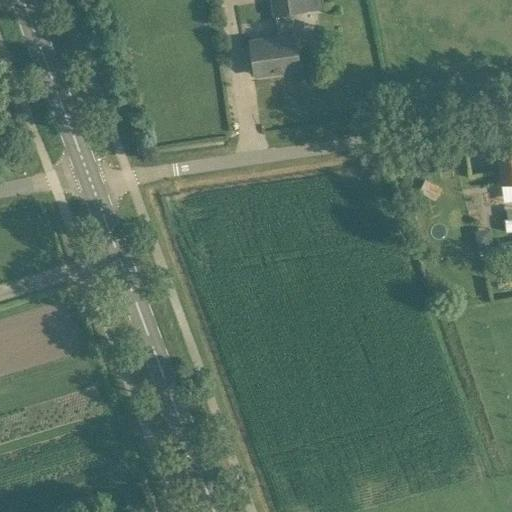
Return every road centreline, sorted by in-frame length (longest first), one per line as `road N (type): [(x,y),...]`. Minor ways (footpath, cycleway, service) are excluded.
road 1 (unclassified): [(88,182),(511,119)]
road 2 (secondary): [(211,511),(88,182)]
road 3 (secondary): [(88,182),(23,0)]
